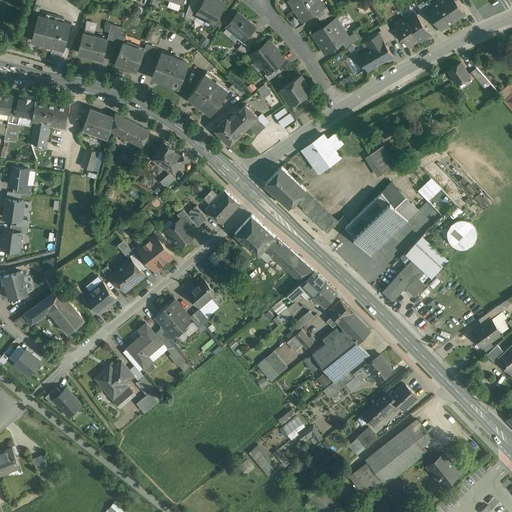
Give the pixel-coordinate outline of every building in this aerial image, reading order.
[(203,0),(190,0),(186,15),(194,20),(197,14),(197,13),(203,0)] [(226,3),(219,0),(203,0),(197,13),(197,14),(206,18),(205,22),(208,23),(209,21),(214,24),(226,3)] [(288,0),(295,11),(310,0),(288,0)] [(320,0),(310,0),(295,11),(303,22),(316,13),(325,7),(325,6),(320,0)] [(455,0),(440,0),(439,1),(452,21),(464,13),(456,0),(455,0)] [(439,1),(428,8),(432,16),(441,28),(452,21),(439,1)] [(428,8),(423,2),(418,5),(422,11),(427,19),(432,16),(428,8)] [(325,7),(316,13),(321,20),(331,14),(326,5),(325,6),(325,7)] [(427,19),(422,11),(417,14),(423,24),(428,20),(427,19)] [(415,12),(405,19),(418,38),(419,40),(424,36),(424,37),(430,34),(423,24),(417,14),(415,12)] [(254,26),(238,13),(227,27),(243,40),(252,29),(254,26)] [(72,23),(39,14),(32,40),(65,49),(72,23)] [(405,17),(395,24),(396,26),(402,36),(409,46),(415,42),(414,41),(418,38),(405,19),(405,17)] [(336,18),(313,33),(326,52),(342,41),(349,37),(348,36),(336,18)] [(122,26),(111,23),(108,38),(117,41),(122,26)] [(388,26),(377,32),(378,33),(379,32),(385,43),(396,36),(391,30),(388,26)] [(396,26),(391,30),(396,36),(398,39),(402,36),(396,26)] [(261,36),(252,29),(243,39),(251,46),(261,36)] [(108,38),(84,32),(79,52),(103,58),(108,38)] [(354,32),(348,36),(349,37),(342,41),(346,47),(358,39),(354,32)] [(378,33),(367,39),(371,47),(359,54),(368,70),(392,56),(385,43),(379,32),(378,33)] [(269,39),(252,54),(267,73),(268,73),(277,66),(285,59),(269,39)] [(144,50),(123,42),(116,61),(137,69),(143,54),(145,50),(144,50)] [(157,47),(146,43),(144,50),(145,50),(143,54),(153,58),(157,47)] [(176,56),(162,51),(153,75),(165,80),(165,82),(178,87),(188,63),(175,58),(176,56)] [(461,62),(449,71),(458,84),(470,76),(461,62)] [(277,66),(268,73),(267,73),(265,74),(269,80),(281,71),(277,66)] [(480,82),(485,78),(477,67),(471,72),(480,82)] [(207,71),(188,96),(212,113),(230,89),(207,71)] [(353,73),(342,80),(346,86),(357,78),(353,73)] [(301,75),(280,90),(290,106),(312,90),(301,75)] [(265,84),(258,89),(264,97),(271,92),(265,84)] [(505,100),(506,99),(511,93),(511,84),(510,86),(509,84),(499,93),(505,100)] [(14,93),(0,90),(0,131),(6,132),(11,106),(12,106),(14,93)] [(37,97),(19,94),(17,107),(16,114),(20,115),(29,117),(33,117),(37,97)] [(69,103),(37,97),(33,117),(33,119),(49,122),(65,125),(69,103)] [(258,116),(245,103),(240,108),(249,117),(239,128),(243,132),(249,126),(257,118),(258,116)] [(17,107),(12,106),(11,106),(6,132),(16,134),(20,115),(16,114),(17,107)] [(114,116),(90,108),(86,117),(85,119),(86,120),(83,128),(84,126),(108,134),(108,137),(114,116)] [(240,108),(229,118),(239,128),(249,117),(240,108)] [(285,108),(275,115),(283,126),(294,118),(290,113),(289,114),(285,108)] [(151,130),(116,112),(111,130),(142,146),(151,130)] [(270,122),(262,113),(258,116),(257,118),(266,126),(270,122)] [(227,116),(214,129),(230,144),(243,132),(239,128),(229,118),(227,116)] [(257,118),(249,126),(257,135),(266,126),(257,118)] [(29,120),(22,119),(19,134),(30,135),(32,120),(29,120)] [(49,122),(35,120),(31,138),(31,141),(45,144),(49,122)] [(302,150),(320,173),(343,157),(337,149),(345,143),(341,138),(344,136),(340,130),(329,137),(326,133),(302,150)] [(186,155),(163,138),(153,154),(173,170),(186,155)] [(45,144),(31,141),(34,151),(45,152),(45,144)] [(383,144),(366,155),(378,173),(395,163),(383,144)] [(98,151),(87,147),(84,160),(94,163),(98,151)] [(94,163),(84,160),(82,166),(92,169),(94,163)] [(27,187),(30,167),(14,165),(11,184),(27,187)] [(142,170),(134,165),(127,178),(134,182),(142,170)] [(282,166),(265,183),(289,206),(296,199),(305,190),(306,189),(300,183),(303,180),(299,176),(296,179),(282,166)] [(175,179),(169,173),(161,180),(166,186),(175,179)] [(420,189),(430,200),(444,187),(433,176),(420,189)] [(419,209),(392,181),(382,191),(390,201),(408,219),(419,209)] [(241,203),(224,189),(205,208),(222,223),(241,203)] [(338,221),(305,190),(296,199),(304,207),(303,209),(328,232),(338,221)] [(382,192),(345,227),(354,235),(390,201),(382,191),(382,192)] [(23,219),(25,199),(7,197),(4,217),(23,219)] [(390,201),(354,235),(372,254),(408,219),(390,201)] [(207,218),(197,205),(187,213),(193,221),(197,226),(207,218)] [(187,213),(183,209),(177,214),(180,217),(187,226),(193,221),(187,213)] [(81,223),(90,222),(88,212),(80,213),(81,223)] [(275,235),(252,214),(235,232),(258,253),(264,247),(275,235)] [(180,217),(174,222),(174,227),(168,231),(181,247),(195,235),(187,226),(180,217)] [(457,220),(451,223),(448,229),(447,236),(449,242),(454,247),(460,249),(467,249),(472,245),(476,239),(477,233),(475,226),(470,222),(464,219),(457,220)] [(167,239),(158,227),(155,230),(154,233),(155,235),(156,235),(162,243),(167,239)] [(20,252),(23,232),(3,229),(0,249),(20,252)] [(155,235),(147,241),(163,262),(167,258),(169,259),(171,257),(172,254),(162,243),(156,235),(155,235)] [(313,269),(275,235),(264,247),(302,282),(313,269)] [(131,249),(124,240),(118,245),(128,257),(134,252),(131,249)] [(163,262),(147,241),(139,248),(145,257),(154,268),(157,268),(159,267),(160,264),(163,262)] [(223,243),(210,256),(218,263),(230,250),(223,243)] [(138,246),(134,246),(131,249),(134,252),(141,260),(145,257),(139,248),(138,246)] [(417,254),(394,279),(404,287),(405,286),(415,295),(425,284),(418,277),(424,270),(426,272),(431,267),(417,254)] [(144,274),(131,258),(112,272),(112,273),(115,276),(125,289),(127,289),(132,285),(133,283),(137,280),(136,280),(144,274)] [(112,272),(107,266),(102,270),(110,280),(115,276),(112,273),(112,272)] [(327,282),(314,270),(302,282),(301,283),(306,288),(314,295),(327,282)] [(28,294),(22,271),(3,276),(10,300),(28,294)] [(87,281),(92,288),(104,279),(100,273),(87,281)] [(204,279),(189,292),(200,305),(215,292),(204,279)] [(103,281),(85,296),(98,313),(117,298),(103,281)] [(83,293),(74,282),(69,287),(78,298),(83,293)] [(327,282),(314,295),(320,301),(325,306),(327,304),(338,292),(327,282)] [(301,283),(288,294),(293,299),(306,288),(301,283)] [(85,319),(60,288),(26,313),(32,321),(49,309),(56,317),(54,319),(58,325),(61,323),(68,333),(85,319)] [(320,301),(314,295),(310,298),(317,304),(320,301)] [(170,335),(191,318),(189,316),(174,298),(154,315),(170,335)] [(508,298),(498,305),(503,311),(511,304),(511,298),(509,300),(508,298)] [(352,312),(340,299),(329,310),(338,320),(341,323),(352,312)] [(296,302),(287,308),(291,313),(300,307),(296,302)] [(498,305),(479,319),(483,324),(491,318),(492,319),(503,311),(498,305)] [(209,319),(200,308),(195,312),(204,323),(209,319)] [(291,313),(287,308),(281,313),(285,318),(291,313)] [(309,310),(298,320),(303,326),(314,316),(309,310)] [(198,326),(203,322),(194,311),(189,316),(191,318),(198,326)] [(508,317),(503,311),(492,319),(502,332),(509,327),(504,320),(508,317)] [(376,337),(352,312),(341,323),(345,327),(364,348),(369,343),(370,344),(371,342),(376,337)] [(27,325),(20,316),(14,321),(23,328),(27,325)] [(483,324),(472,332),(483,346),(502,332),(492,319),(491,318),(483,324)] [(298,320),(289,328),(294,333),(303,326),(298,320)] [(143,334),(128,347),(144,366),(152,360),(148,355),(162,342),(163,342),(155,333),(146,322),(139,329),(143,334)] [(345,327),(340,331),(337,327),(323,338),(326,342),(313,353),(335,381),(350,369),(363,358),(369,353),(364,348),(345,327)] [(174,346),(160,329),(155,333),(163,342),(162,342),(169,350),(174,346)] [(313,342),(302,329),(295,335),(307,348),(313,342)] [(497,344),(487,354),(492,359),(502,349),(497,344)] [(511,344),(497,359),(511,374),(511,372),(511,344)] [(42,360),(27,348),(15,363),(29,375),(42,360)] [(286,365),(274,350),(266,357),(277,372),(286,365)] [(368,365),(366,366),(371,372),(377,380),(392,368),(381,354),(368,365)] [(363,358),(350,369),(355,375),(366,366),(368,365),(363,358)] [(113,368),(110,365),(96,377),(114,397),(128,385),(125,382),(134,374),(130,369),(122,360),(113,368)] [(144,375),(135,365),(130,369),(134,374),(139,380),(144,375)] [(366,366),(355,375),(360,380),(371,372),(366,366)] [(350,369),(335,381),(331,385),(336,391),(343,386),(348,382),(353,378),(353,377),(355,375),(350,369)] [(355,375),(353,377),(353,378),(348,382),(343,386),(349,393),(359,386),(360,381),(360,380),(355,375)] [(392,395),(391,395),(400,405),(403,408),(417,396),(405,383),(392,395)] [(336,391),(331,385),(324,390),(330,397),(336,391)] [(54,398),(61,392),(56,386),(45,396),(55,405),(58,403),(54,398)] [(69,415),(81,403),(66,387),(61,392),(54,398),(58,403),(69,415)] [(154,390),(138,399),(145,411),(161,402),(154,390)] [(388,390),(362,414),(373,425),(392,407),(395,410),(400,405),(391,395),(392,395),(388,390)] [(284,422),(296,412),(293,408),(280,418),(284,422)] [(298,416),(280,430),(285,435),(287,433),(291,439),(298,434),(296,432),(305,425),(298,416)] [(418,419),(366,460),(368,461),(383,482),(385,483),(425,452),(421,446),(432,437),(418,419)] [(322,438),(313,425),(299,436),(302,440),(312,433),(318,441),(322,438)] [(378,437),(369,426),(356,437),(365,447),(378,437)] [(271,474),(279,465),(257,445),(249,454),(271,474)] [(12,447),(0,452),(0,471),(19,464),(12,447)] [(431,450),(423,456),(427,460),(434,454),(431,450)] [(458,471),(445,453),(429,466),(438,478),(440,477),(444,482),(442,483),(443,484),(445,482),(455,475),(459,472),(458,471)] [(43,454),(38,456),(42,467),(48,464),(43,454)] [(283,454),(279,458),(282,462),(287,459),(283,454)] [(37,456),(32,459),(37,469),(42,467),(37,456)] [(249,458),(241,465),(247,473),(256,465),(249,458)] [(383,482),(368,461),(350,475),(366,495),(374,489),(383,482)] [(465,466),(458,471),(459,472),(455,475),(459,480),(470,472),(465,466)] [(455,475),(445,482),(449,487),(459,480),(455,475)] [(335,511),(341,506),(318,487),(309,497),(326,511),(335,511)] [(126,511),(127,511),(115,501),(108,509),(112,511),(126,511)]
